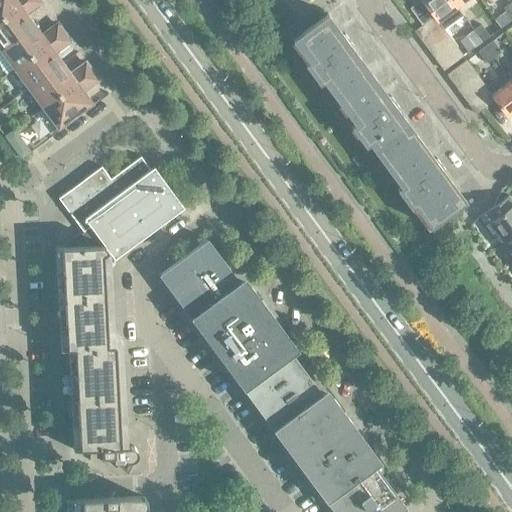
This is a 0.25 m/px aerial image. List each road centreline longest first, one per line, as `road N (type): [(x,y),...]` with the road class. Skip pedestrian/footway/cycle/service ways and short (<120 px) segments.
road 1 (secondary): [(490,460),(153,0)]
road 2 (residential): [(154,328),(144,313),(144,266),(224,205),(439,510)]
road 3 (residential): [(7,192),(129,108),(51,0)]
road 4 (residential): [(370,0),(486,166),(511,161)]
road 5 (residential): [(286,511),(154,328)]
road 6 (residential): [(15,349),(7,192)]
road 7 (residential): [(165,481),(154,328)]
road 8 (residential): [(165,481),(24,487)]
road 9 (residential): [(24,487),(15,349)]
